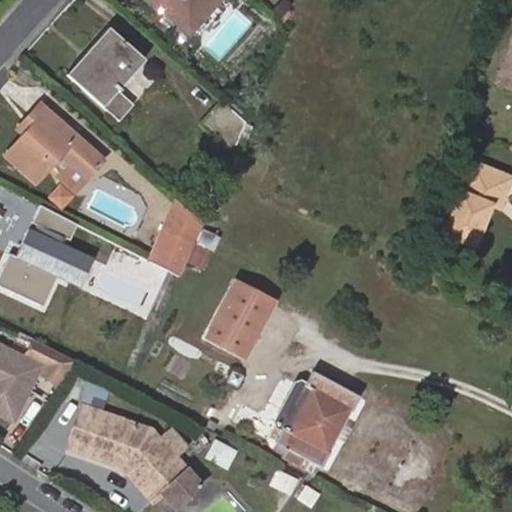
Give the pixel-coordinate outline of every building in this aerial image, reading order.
[(149,0),(187,34),(217,0),(149,0)] [(292,6),(284,0),(281,0),(273,10),(281,18),(292,6)] [(144,62),(107,29),(65,77),(118,123),(133,106),(117,92),(144,62)] [(511,44),(496,83),(511,89),(511,44)] [(200,127),(231,153),(244,122),(222,102),(200,127)] [(87,181),(103,162),(39,106),(18,130),(23,136),(5,157),(35,184),(59,158),(87,181)] [(468,245),(487,200),(500,206),(511,177),(511,172),(467,153),(435,231),(468,245)] [(176,200),(163,231),(193,245),(202,223),(176,200)] [(24,223),(0,273),(0,283),(42,303),(55,274),(77,284),(91,254),(24,223)] [(163,231),(149,262),(179,278),(193,245),(163,231)] [(236,356),(255,318),(206,293),(192,321),(209,329),(203,340),(236,356)] [(35,365),(44,349),(33,343),(25,359),(35,365)] [(0,415),(13,423),(40,379),(58,388),(73,364),(63,359),(44,349),(35,365),(0,348),(0,415)] [(241,378),(232,373),(227,383),(236,388),(241,378)] [(279,433),(273,444),(276,445),(272,452),(282,458),(281,460),(297,468),(302,459),(305,461),(301,468),(311,473),(315,466),(317,468),(356,397),(311,374),(306,384),(300,381),(293,384),(272,421),(275,431),(279,433)] [(98,403),(105,386),(91,381),(84,397),(98,403)] [(65,453),(118,470),(121,462),(132,466),(160,496),(174,511),(185,502),(200,488),(196,484),(185,473),(148,432),(78,410),(65,453)] [(270,442),(273,444),(279,433),(275,431),(270,442)] [(235,452),(213,441),(204,457),(226,470),(235,452)] [(121,462),(118,470),(150,505),(160,496),(132,466),(121,462)] [(326,511),(330,506),(291,485),(276,511),(326,511)]
